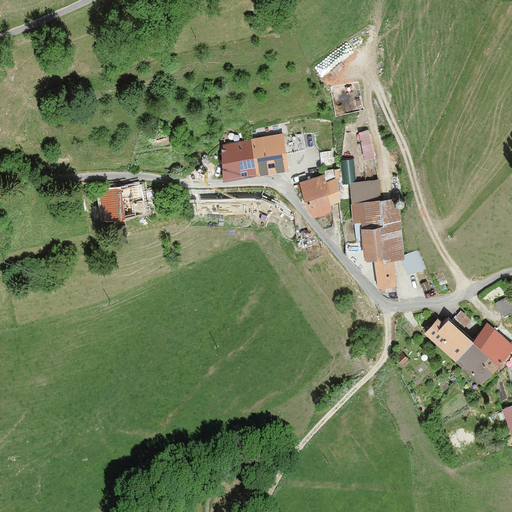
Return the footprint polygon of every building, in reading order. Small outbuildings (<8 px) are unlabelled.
[(333,101),(335,106),(339,110),(344,111),(350,111),(355,109),(358,105),(360,100),(360,94),(358,89),(354,86),(349,84),(343,84),(338,86),(334,90),(333,95),(333,101)] [(168,129),(152,131),(154,145),(170,143),(168,129)] [(368,129),(359,131),(365,158),(374,156),(368,129)] [(220,142),(224,177),(290,168),(285,133),(220,142)] [(336,151),(321,151),(321,167),(337,166),(336,151)] [(307,208),(315,215),(333,210),(331,203),(342,201),(336,178),(326,181),(325,174),(301,180),(307,208)] [(146,183),(100,189),(103,218),(150,212),(146,183)] [(386,198),(352,202),(357,241),(363,240),(365,257),(375,256),(378,286),(395,285),(386,198)] [(511,299),(510,294),(495,302),(502,316),(511,311),(511,299)] [(438,317),(425,331),(481,382),(511,347),(511,342),(488,321),(472,338),(462,329),(471,319),(461,311),(453,320),(448,317),(444,322),(438,317)] [(511,404),(503,408),(511,433),(511,404)]
